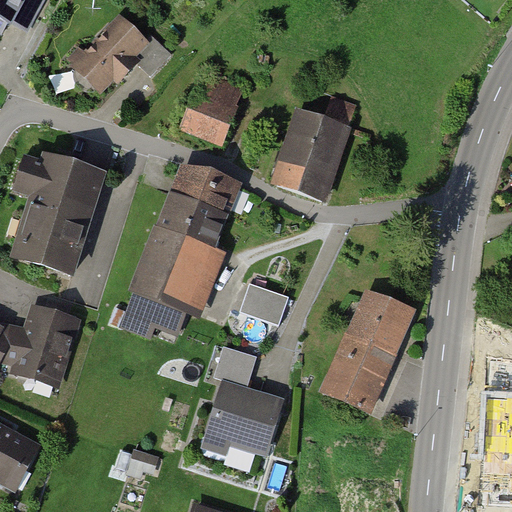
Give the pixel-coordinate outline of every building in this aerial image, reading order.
[(0,0),(0,20),(9,25),(22,0),(0,0)] [(121,22),(76,69),(100,92),(114,77),(120,83),(137,65),(151,79),(172,57),(152,37),(145,44),(121,22)] [(199,98),(185,130),(220,145),(234,112),(199,98)] [(326,122),(303,114),(277,187),(322,203),(355,110),(333,103),(326,122)] [(109,172),(40,151),(7,261),(76,282),(109,172)] [(174,197),(227,218),(238,187),(208,173),(185,171),(174,197)] [(227,218),(174,197),(124,323),(127,330),(151,339),(156,327),(180,337),(227,218)] [(290,300),(250,286),(240,315),(280,329),(290,300)] [(369,415),(413,313),(368,294),(324,396),(369,415)] [(81,318),(31,304),(9,380),(59,394),(81,318)] [(0,317),(0,354),(14,324),(0,317)] [(257,359),(226,350),(216,380),(247,389),(257,359)] [(281,405),(223,387),(207,439),(265,457),(281,405)] [(511,393),(485,392),(478,502),(511,504),(511,393)] [(0,418),(0,484),(15,492),(41,438),(0,418)] [(138,446),(131,469),(157,477),(164,454),(138,446)]
